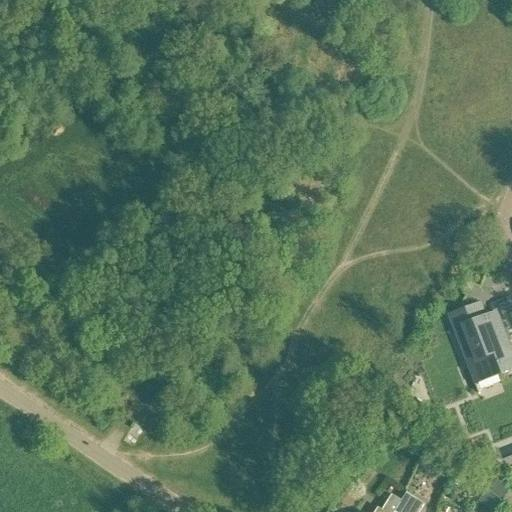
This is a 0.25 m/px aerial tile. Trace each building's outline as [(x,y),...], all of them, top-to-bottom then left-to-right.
[(511,371),(511,353),(497,314),(487,318),(481,303),(448,316),(454,330),(462,327),(475,362),(467,365),(475,386),(511,371)] [(414,399),(402,415),(420,429),(432,413),(414,399)] [(396,443),(415,455),(425,440),(406,427),(396,443)] [(431,441),(426,451),(437,458),(443,448),(431,441)] [(459,458),(446,450),(432,472),(446,480),(459,458)] [(461,459),(454,473),(464,479),(472,464),(461,459)] [(485,493),(503,503),(509,492),(491,482),(485,493)] [(398,509),(396,511),(420,511),(425,506),(408,495),(402,504),(401,503),(398,509)] [(396,511),(398,509),(401,503),(393,498),(383,511),(381,511),(379,511),(378,511),(396,511)]
